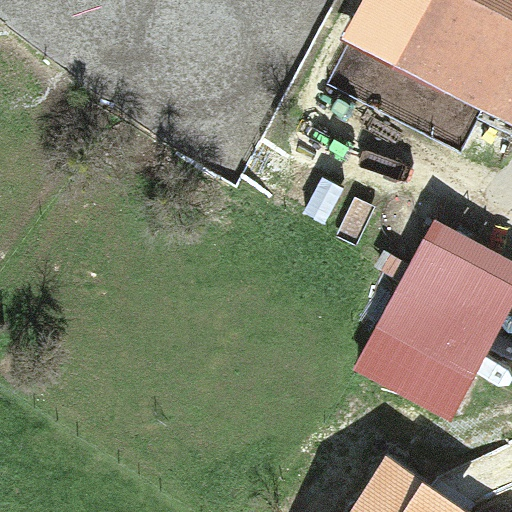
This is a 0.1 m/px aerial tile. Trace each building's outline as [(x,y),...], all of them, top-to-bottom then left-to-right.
[(393,40),(413,0),(349,0),(342,14),(393,40)] [(511,0),(413,0),(393,40),(387,53),(511,115),(511,0)] [(469,373),(511,294),(511,260),(431,217),(374,322),(382,326),(459,368),(469,373)] [(437,408),(459,368),(382,326),(361,366),(437,408)] [(467,511),(392,459),(335,420),(269,511),(467,511)]
